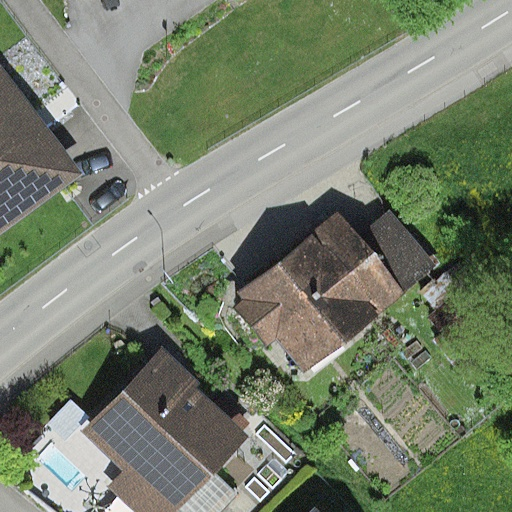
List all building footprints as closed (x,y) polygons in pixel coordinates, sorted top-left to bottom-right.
[(2,64),(0,65),(0,237),(84,176),(43,120),(2,64)] [(374,224),(360,235),(403,290),(435,265),(394,210),(374,224)] [(360,235),(343,213),(239,293),(245,301),(234,309),(266,349),(277,341),(305,377),(409,298),(403,290),(360,235)] [(458,297),(431,318),(443,334),(434,341),(459,375),(471,366),(456,346),(481,327),(458,297)] [(202,385),(165,350),(88,432),(129,471),(111,490),(134,511),(182,511),(183,511),(220,471),(250,440),(197,390),(202,385)] [(220,471),(183,511),(221,511),(241,491),(220,471)]
